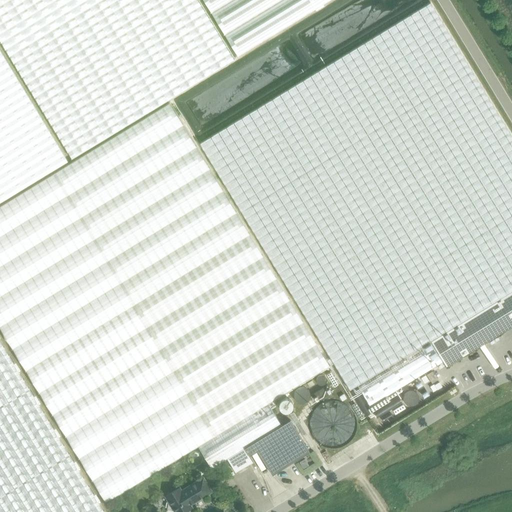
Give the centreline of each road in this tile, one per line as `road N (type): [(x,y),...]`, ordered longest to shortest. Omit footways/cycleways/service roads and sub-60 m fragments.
road 1 (unclassified): [(511,372),(275,511)]
road 2 (unknown): [(511,392),(312,511)]
road 3 (unclassified): [(443,0),(511,111)]
